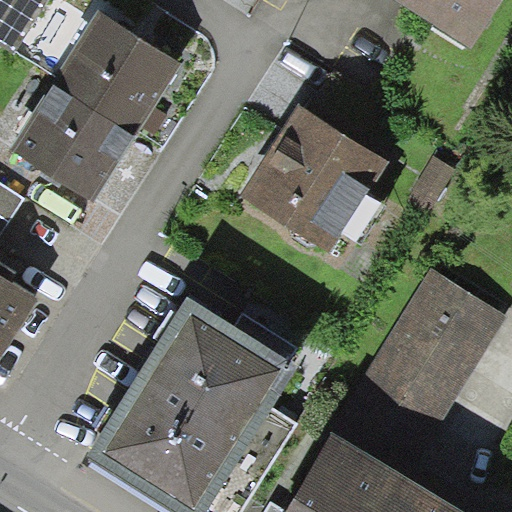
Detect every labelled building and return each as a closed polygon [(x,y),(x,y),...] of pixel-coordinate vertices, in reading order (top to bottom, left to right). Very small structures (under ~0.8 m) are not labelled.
[(0,0),(0,43),(19,55),(52,0),(0,0)] [(386,0),(472,54),(505,0),(386,0)] [(93,202),(181,62),(140,36),(101,12),(13,153),(53,177),(93,202)] [(241,208),(328,258),(379,168),(292,119),(241,208)] [(0,178),(0,234),(25,194),(0,178)] [(443,511),(406,489),(507,315),(432,271),(293,511),(443,511)] [(0,351),(35,298),(0,275),(0,351)] [(101,454),(200,511),(205,511),(294,362),(191,301),(101,454)]
